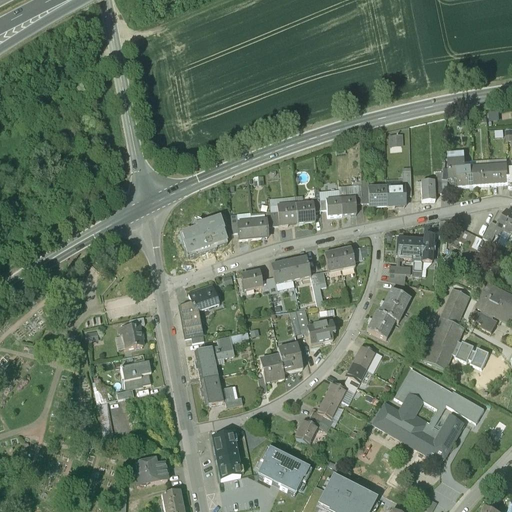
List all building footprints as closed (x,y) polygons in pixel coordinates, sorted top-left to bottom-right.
[(402,152),(402,136),(390,136),(389,152),(402,152)] [(473,172),(463,173),(463,164),(448,165),(449,169),(450,183),(457,183),(457,192),(474,190),(473,172)] [(442,177),(440,194),(446,195),(447,184),(450,183),(449,169),(442,169),(442,177)] [(507,170),(490,171),(491,189),(507,188),(507,174),(507,170)] [(490,171),(473,172),(474,190),(491,189),(490,171)] [(402,191),(402,201),(410,201),(409,176),(400,176),(401,191),(402,191)] [(433,186),(433,197),(440,197),(440,194),(442,177),(435,177),(436,186),(433,186)] [(433,186),(421,186),(421,192),(420,192),(420,206),(433,205),(433,197),(433,186)] [(401,192),(392,192),(392,191),(385,191),(385,192),(385,212),(392,211),(393,209),(402,209),(402,211),(402,201),(402,191),(401,191),(401,192)] [(352,194),(353,208),(360,207),(360,192),(352,192),(352,194)] [(385,192),(374,193),(374,192),(367,192),(367,207),(367,212),(375,212),(375,209),(384,209),(384,212),(385,212),(385,192)] [(338,195),(339,204),(340,220),(354,219),(353,208),(353,202),(352,194),(338,195)] [(312,207),(313,216),(320,215),(319,205),(318,197),(318,195),(314,195),(314,202),(311,203),(312,207)] [(319,205),(324,205),(325,215),(326,221),(340,220),(339,204),(338,195),(318,197),(319,205)] [(311,208),(302,209),(302,208),(295,209),(296,229),(304,228),(303,226),(313,225),(313,227),(314,227),(313,216),(312,207),(311,207),(311,208)] [(295,209),(285,210),(277,211),(277,216),(279,229),(279,230),(286,229),(286,227),(295,226),(295,229),(296,229),(295,209)] [(511,235),(511,215),(507,213),(495,237),(508,243),(511,237),(511,235)] [(264,218),(264,225),(265,225),(265,231),(272,230),(270,217),(270,216),(263,217),(264,218)] [(272,230),(279,229),(277,216),(270,217),(272,230)] [(180,236),(187,259),(196,256),(196,258),(228,248),(219,220),(207,224),(202,225),(196,222),(193,232),(180,236)] [(454,230),(443,224),(438,225),(438,234),(449,240),(454,230)] [(264,225),(251,226),(253,243),(266,241),(265,231),(265,225),(264,225)] [(496,228),(491,225),(485,236),(491,239),(496,228)] [(237,227),(236,227),(237,237),(238,244),(253,243),(251,226),(237,227)] [(460,232),(454,230),(449,240),(454,243),(460,232)] [(465,235),(460,232),(454,243),(460,245),(465,235)] [(470,238),(465,235),(460,245),(465,248),(470,238)] [(476,240),(470,238),(465,248),(471,251),(476,240)] [(481,243),(476,240),(471,251),(476,253),(481,243)] [(422,245),(398,243),(397,261),(412,263),(420,264),(422,245)] [(431,245),(422,245),(420,264),(420,266),(430,267),(431,245)] [(350,251),(336,254),(340,274),(341,274),(340,272),(345,270),(346,272),(354,271),(350,251)] [(359,251),(352,252),(355,264),(362,262),(359,251)] [(336,254),(323,257),(327,277),(328,276),(328,274),(332,273),(333,275),(340,274),(336,254)] [(305,261),(297,263),(297,264),(288,266),(288,264),(287,264),(292,284),(292,281),(301,280),(301,282),(309,281),(309,279),(305,261)] [(420,264),(412,263),(411,280),(419,281),(420,266),(420,264)] [(279,268),(270,270),(270,268),(269,268),(272,282),(274,288),(275,288),(274,285),(282,283),(283,286),(292,284),(287,264),(279,266),(279,268)] [(408,280),(408,272),(396,271),(395,278),(389,278),(388,285),(402,288),(403,280),(408,280)] [(258,275),(247,277),(247,278),(240,279),(243,294),(243,293),(253,291),(253,292),(260,290),(261,290),(260,284),(258,275)] [(322,276),(315,277),(319,292),(325,290),(322,276)] [(315,277),(309,279),(309,281),(313,302),(320,300),(319,292),(315,277)] [(272,282),(266,283),(268,294),(275,293),(274,288),(272,282)] [(268,294),(266,283),(260,284),(261,290),(260,290),(261,296),(268,294)] [(511,297),(507,296),(507,297),(487,287),(487,286),(486,285),(474,309),(475,310),(476,309),(480,312),(479,315),(474,313),(470,322),(481,327),(479,331),(491,336),(496,323),(491,321),(492,318),(497,320),(497,321),(508,327),(511,320),(511,319),(511,297)] [(211,290),(188,298),(190,306),(179,309),(185,342),(190,341),(201,338),(197,315),(217,308),(211,290)] [(447,303),(431,340),(428,339),(429,340),(419,362),(418,361),(418,362),(445,374),(447,371),(446,371),(452,358),(456,360),(455,361),(467,366),(468,363),(472,365),(477,355),(472,353),(474,350),(462,345),(462,346),(458,345),(463,332),(464,332),(464,331),(456,328),(468,300),(452,292),(449,298),(446,302),(447,303)] [(409,303),(390,293),(380,313),(399,323),(409,303)] [(295,314),(299,335),(307,334),(307,331),(308,331),(303,313),(295,314)] [(399,323),(380,313),(378,317),(375,315),(366,335),(383,343),(393,325),(397,327),(399,323)] [(293,336),(299,335),(295,314),(289,315),(293,336)] [(128,325),(130,331),(139,329),(143,328),(142,322),(128,325)] [(308,331),(307,331),(307,334),(308,339),(307,339),(309,348),(321,346),(321,347),(332,345),(330,335),(334,335),(331,325),(308,331)] [(130,331),(119,333),(120,340),(123,340),(126,353),(135,352),(134,351),(142,350),(140,336),(139,329),(130,331)] [(96,335),(85,337),(87,346),(98,344),(96,335)] [(229,340),(216,343),(217,349),(230,346),(229,340)] [(217,349),(193,354),(195,364),(193,364),(195,372),(197,372),(199,383),(215,379),(213,372),(215,371),(213,363),(219,362),(218,359),(232,356),(230,346),(217,349)] [(296,347),(286,349),(286,352),(278,354),(278,351),(276,351),(278,359),(282,377),(301,372),(296,347)] [(375,357),(361,350),(352,367),(366,374),(375,357)] [(477,355),(472,365),(471,368),(482,373),(489,357),(478,352),(477,355)] [(278,359),(258,363),(262,380),(263,386),(264,386),(283,382),(282,377),(278,359)] [(143,364),(134,366),(134,369),(126,371),(129,390),(140,388),(141,390),(149,388),(147,375),(145,376),(143,364)] [(366,374),(352,367),(345,380),(346,381),(359,387),(366,374)] [(445,409),(476,427),(484,413),(453,395),(452,397),(410,373),(393,401),(402,407),(407,396),(422,405),(436,413),(428,428),(425,434),(437,441),(439,435),(432,431),(445,409)] [(215,379),(199,383),(200,390),(198,391),(200,399),(202,399),(204,408),(224,404),(240,401),(239,400),(233,401),(230,390),(229,390),(230,392),(219,394),(218,387),(216,387),(215,379)] [(263,386),(262,380),(257,381),(259,395),(266,394),(264,386),(263,386)] [(346,381),(344,385),(356,392),(359,387),(346,381)] [(344,385),(341,391),(345,394),(354,398),(356,392),(344,385)] [(341,391),(332,387),(325,399),(339,406),(345,394),(341,391)] [(103,439),(111,438),(103,391),(95,393),(103,439)] [(118,396),(119,403),(133,401),(131,393),(118,396)] [(422,405),(407,396),(402,407),(397,414),(383,406),(371,428),(372,428),(372,427),(385,434),(384,436),(386,436),(398,443),(398,444),(399,444),(400,444),(412,451),(413,452),(413,451),(426,458),(425,459),(440,468),(451,448),(437,441),(425,434),(428,428),(413,420),(422,405)] [(339,406),(325,399),(316,417),(323,420),(329,424),(339,406)] [(240,401),(224,404),(225,411),(241,408),(240,401)] [(312,414),(309,420),(320,425),(323,420),(316,417),(312,414)] [(439,435),(437,441),(451,448),(463,427),(449,419),(439,435)] [(309,420),(306,425),(315,431),(327,437),(330,431),(326,429),(320,425),(309,420)] [(306,425),(302,424),(293,441),(306,448),(315,431),(306,425)] [(231,437),(212,441),(214,447),(213,447),(213,448),(214,448),(215,456),(215,457),(219,475),(221,483),(220,483),(221,484),(240,480),(231,437)] [(304,486),(310,473),(267,451),(261,463),(263,465),(256,478),(295,498),(302,485),(304,486)] [(154,463),(136,467),(137,475),(135,476),(137,488),(143,486),(145,487),(167,483),(165,476),(167,476),(165,470),(164,471),(163,466),(155,467),(154,463)] [(317,511),(371,511),(376,502),(332,479),(315,511),(317,511)] [(182,511),(179,494),(161,497),(163,511),(182,511)] [(114,499),(108,511),(124,511),(125,497),(114,499)] [(425,500),(417,511),(432,511),(436,506),(425,500)]
